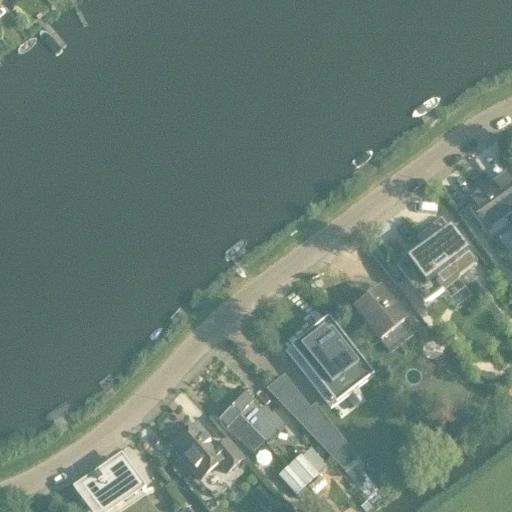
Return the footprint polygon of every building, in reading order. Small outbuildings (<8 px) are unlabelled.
[(506,177),(464,207),(490,242),(511,226),(511,182),(510,184),(506,177)] [(425,251),(395,273),(422,308),(476,267),(440,220),(416,239),(425,251)] [(403,328),(378,296),(356,314),(380,345),(403,328)] [(318,334),(296,350),(306,363),(300,368),(322,397),(338,384),(346,395),(349,394),(351,392),(370,378),(332,329),(330,330),(323,336),(320,332),(318,334)] [(266,420),(238,391),(224,405),(239,419),(264,445),(266,447),(284,431),(270,416),(266,420)] [(264,445),(239,419),(224,405),(211,418),(236,442),(238,441),(252,456),(264,445)] [(196,429),(172,450),(200,483),(218,468),(226,477),(241,464),(226,446),(217,454),(196,429)] [(301,459),(289,470),(306,490),(318,478),(301,459)] [(81,490),(96,511),(110,511),(142,491),(123,462),(81,490)] [(306,490),(289,470),(279,479),(296,498),(299,502),(307,496),(303,492),(306,490)]
